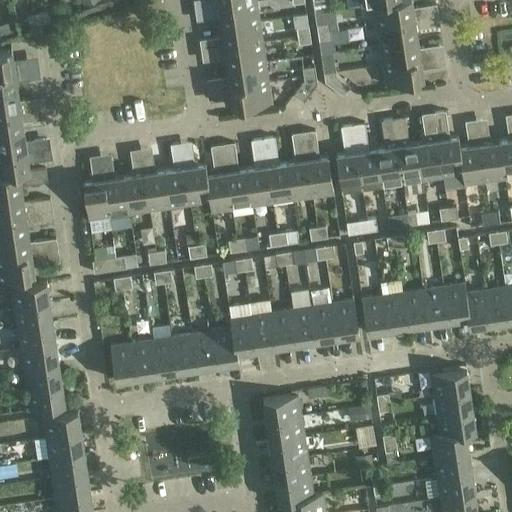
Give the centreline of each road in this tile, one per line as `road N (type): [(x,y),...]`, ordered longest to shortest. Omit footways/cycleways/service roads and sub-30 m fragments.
road 1 (residential): [(197,136),(457,96)]
road 2 (residential): [(100,410),(64,153)]
road 3 (residential): [(237,390),(484,354)]
road 4 (residential): [(197,136),(186,29),(175,0)]
road 5 (residential): [(100,410),(237,390)]
road 6 (residential): [(64,153),(197,136)]
